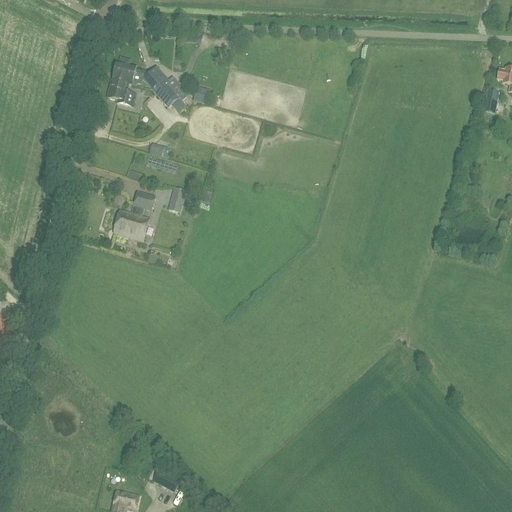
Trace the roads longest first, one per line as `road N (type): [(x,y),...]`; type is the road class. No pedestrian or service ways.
road 1 (tertiary): [(0,450),(109,24)]
road 2 (unclassified): [(109,24),(511,38)]
